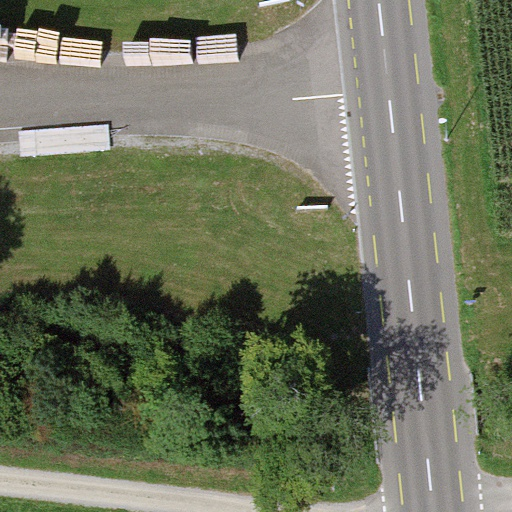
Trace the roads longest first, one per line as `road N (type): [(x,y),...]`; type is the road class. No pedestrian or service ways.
road 1 (secondary): [(435,511),(380,0)]
road 2 (track): [(0,481),(227,511)]
